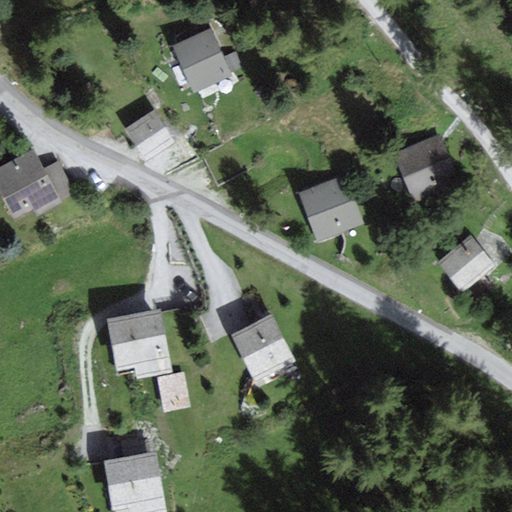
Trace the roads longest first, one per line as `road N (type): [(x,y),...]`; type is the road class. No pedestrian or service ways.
road 1 (residential): [(511,377),(443,331),(19,107),(0,88)]
road 2 (unknown): [(165,184),(160,285),(149,297),(115,302),(90,329),(89,414)]
road 3 (residential): [(372,0),(511,168)]
